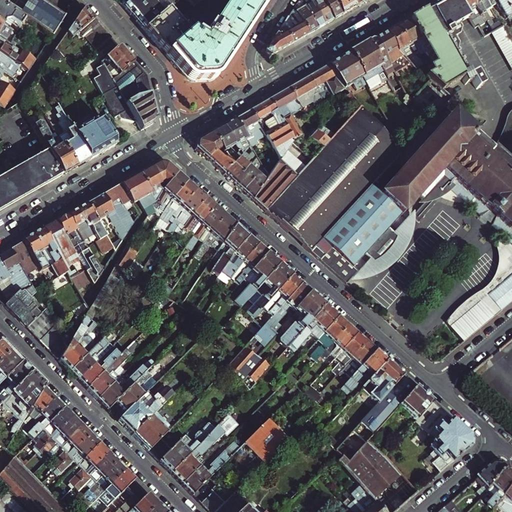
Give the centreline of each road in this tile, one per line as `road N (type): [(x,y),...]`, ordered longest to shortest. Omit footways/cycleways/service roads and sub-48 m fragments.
road 1 (residential): [(436,386),(164,137)]
road 2 (residential): [(0,324),(186,511)]
road 3 (tertiary): [(164,137),(0,232)]
road 4 (tertiary): [(405,0),(257,85)]
road 5 (residential): [(95,0),(157,72),(172,132)]
